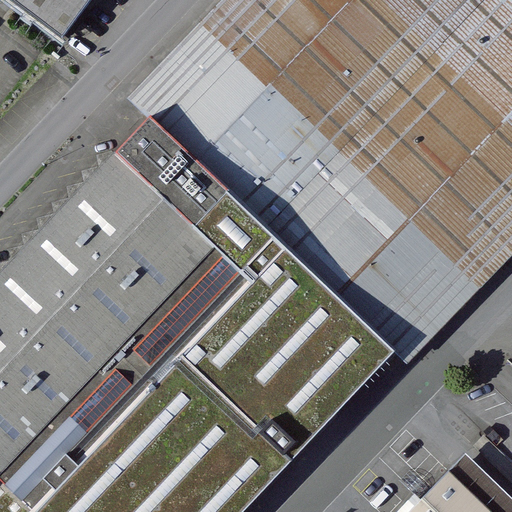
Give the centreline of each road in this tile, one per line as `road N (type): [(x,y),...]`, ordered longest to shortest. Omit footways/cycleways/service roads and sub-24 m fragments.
road 1 (unclassified): [(294,511),(511,285)]
road 2 (unclassified): [(0,186),(180,0)]
